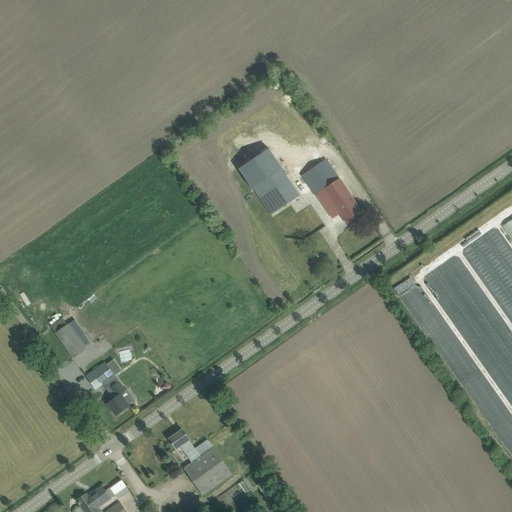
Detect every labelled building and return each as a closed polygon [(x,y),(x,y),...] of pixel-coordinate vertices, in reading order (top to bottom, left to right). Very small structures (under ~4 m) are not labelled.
[(326,160),(302,176),(322,205),(331,199),(324,189),(339,178),(326,160)] [(281,169),(253,188),(271,215),(299,196),(281,169)] [(339,178),(324,189),(331,199),(337,209),(329,215),(331,219),(340,213),(347,224),(363,214),(353,199),(339,178)] [(511,199),(478,225),(390,279),(511,455),(511,199)] [(51,327),(73,358),(86,349),(85,348),(91,343),(81,328),(74,332),(69,324),(68,325),(63,318),(51,327)] [(95,390),(103,384),(107,390),(110,389),(116,398),(108,404),(116,415),(129,406),(121,395),(126,391),(115,375),(121,371),(112,358),(106,363),(100,356),(81,370),(86,377),(95,390)] [(182,429),(169,439),(176,449),(181,446),(188,455),(195,450),(189,440),(182,429)] [(232,474),(208,441),(195,450),(188,455),(193,462),(184,469),(202,495),(232,474)] [(101,511),(98,507),(115,495),(110,488),(105,491),(101,486),(88,496),(86,494),(77,500),(79,503),(78,503),(79,505),(80,505),(85,511),(101,511)] [(105,511),(126,511),(120,502),(105,511)]
